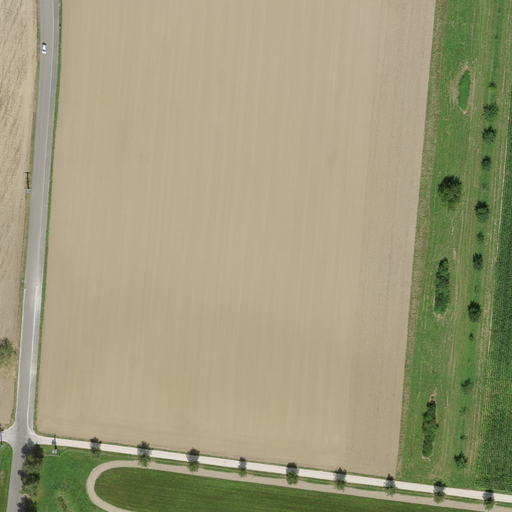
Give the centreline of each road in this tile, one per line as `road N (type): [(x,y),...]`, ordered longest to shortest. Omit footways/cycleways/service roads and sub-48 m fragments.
road 1 (track): [(511,500),(0,436)]
road 2 (unclassified): [(45,0),(44,121),(11,511)]
road 3 (unknown): [(503,511),(126,463),(109,464),(91,480),(97,502),(113,511)]
